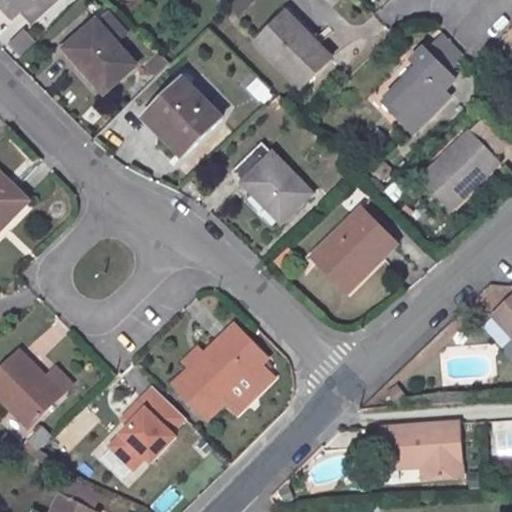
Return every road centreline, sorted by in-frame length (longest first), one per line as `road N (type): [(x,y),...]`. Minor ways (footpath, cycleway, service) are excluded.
road 1 (residential): [(183,235),(115,309),(97,319),(76,316),(54,292),(52,273),(116,194)]
road 2 (residential): [(511,222),(346,379)]
road 3 (residential): [(183,235),(230,264),(346,379)]
road 4 (residential): [(346,379),(214,511)]
road 5 (residential): [(0,81),(116,194)]
